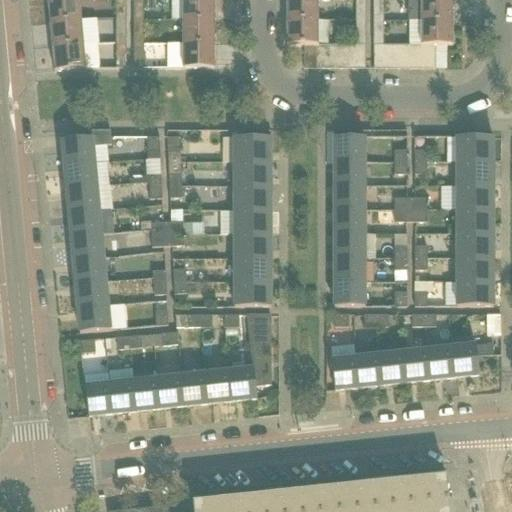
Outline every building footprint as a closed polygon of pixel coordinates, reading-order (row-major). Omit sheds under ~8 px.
[(50,26),(82,23),(79,0),(67,0),(48,2),(50,26)] [(126,0),(116,0),(117,23),(126,22),(126,0)] [(144,23),(143,0),(133,0),(134,22),(144,23)] [(214,0),(182,0),(183,22),(215,22),(214,0)] [(286,0),(287,23),(318,23),(318,0),(286,0)] [(356,0),(356,23),(366,23),(365,0),(356,0)] [(373,0),(374,24),(384,24),(383,0),(373,0)] [(421,0),(421,15),(413,16),(412,22),(413,22),(413,24),(453,24),(452,0),(421,0)] [(126,22),(117,23),(117,47),(126,47),(126,22)] [(134,46),(144,46),(144,23),(134,22),(134,46)] [(215,22),(183,22),(183,46),(215,46),(215,22)] [(52,50),(84,47),(82,23),(50,26),(52,50)] [(287,23),(287,47),(287,48),(304,48),(317,47),(318,47),(318,23),(287,23)] [(366,23),(356,23),(356,47),(366,47),(366,23)] [(374,24),(374,47),(384,47),(384,24),(374,24)] [(453,24),(413,24),(413,47),(423,48),(435,48),(453,48),(453,24)] [(134,70),(144,70),(144,46),(134,46),(134,70)] [(215,71),(215,46),(183,46),(172,46),(172,71),(215,71)] [(86,71),(86,70),(84,47),(52,50),(55,73),(86,71)] [(126,47),(117,47),(117,70),(127,70),(126,47)] [(304,71),(317,71),(317,47),(304,48),(304,71)] [(317,47),(317,71),(329,71),(329,47),(318,47),(317,47)] [(341,47),(329,47),(329,71),(341,71),(341,47)] [(341,47),(341,71),(353,71),(353,47),(341,47)] [(366,71),(366,47),(356,47),(353,47),(353,71),(366,71)] [(384,47),(374,47),(374,71),(386,71),(387,47),(384,47)] [(387,47),(386,71),(399,71),(399,47),(387,47)] [(411,71),(411,47),(399,47),(399,71),(411,71)] [(411,47),(411,71),(423,71),(423,48),(413,47),(411,47)] [(423,48),(423,71),(435,71),(435,48),(423,48)] [(83,142),(62,144),(64,168),(94,165),(92,149),(111,147),(111,133),(83,133),(83,142)] [(147,140),(148,160),(161,159),(160,140),(147,140)] [(168,162),(181,162),(180,140),(168,140),(168,162)] [(493,140),(457,140),(457,165),(493,165),(493,140)] [(271,141),(234,141),(234,165),(271,165),(271,141)] [(365,165),(365,141),(334,141),(334,165),(365,165)] [(394,165),(407,165),(407,153),(395,153),(394,165)] [(415,165),(427,165),(427,153),(415,153),(415,165)] [(148,178),(149,184),(161,183),(160,161),(161,161),(161,159),(148,160),(148,162),(145,162),(146,176),(150,175),(150,179),(148,178)] [(169,184),(182,183),(181,162),(168,162),(169,184)] [(108,164),(94,165),(64,168),(67,192),(96,189),(110,188),(108,164)] [(234,177),(234,189),(271,189),(271,165),(234,165),(234,177)] [(365,189),(365,165),(334,165),(334,189),(365,189)] [(407,177),(407,165),(394,165),(394,177),(407,177)] [(428,177),(427,165),(415,165),(415,177),(428,177)] [(457,165),(457,189),(493,189),(493,165),(457,165)] [(163,202),(161,183),(149,184),(150,202),(163,202)] [(170,205),(183,205),(182,183),(169,184),(170,205)] [(67,192),(69,216),(98,213),(96,189),(67,192)] [(234,189),(234,213),(271,213),(271,189),(234,189)] [(334,213),(365,213),(365,189),(334,189),(334,213)] [(457,189),(456,213),(493,213),(493,189),(457,189)] [(395,201),(395,213),(411,213),(411,201),(395,201)] [(411,201),(411,213),(427,213),(427,201),(411,201)] [(71,240),(101,237),(98,213),(69,216),(71,240)] [(234,213),(234,238),(271,238),(271,213),(234,213)] [(334,237),(365,237),(365,213),(334,213),(334,237)] [(411,213),(395,213),(378,213),(378,225),(411,225),(411,213)] [(427,225),(427,213),(411,213),(411,225),(427,225)] [(456,213),(456,237),(493,237),(493,213),(456,213)] [(142,232),(152,232),(151,226),(151,224),(141,225),(142,232)] [(184,224),(182,224),(171,225),(167,225),(168,237),(184,236),(184,226),(184,224)] [(168,237),(167,225),(151,226),(152,232),(152,238),(168,237)] [(168,237),(169,249),(185,248),(184,236),(168,237)] [(73,264),(103,261),(101,237),(71,240),(73,264)] [(169,249),(168,237),(152,238),(152,250),(169,249)] [(376,237),(365,237),(334,237),(334,261),(365,261),(376,261),(376,237)] [(395,237),(395,261),(407,261),(407,237),(395,237)] [(456,237),(456,261),(493,261),(493,237),(456,237)] [(234,238),(234,262),(271,262),(271,238),(234,238)] [(415,249),(415,261),(427,261),(427,249),(415,249)] [(76,288),(105,285),(103,261),(73,264),(76,288)] [(334,261),(334,286),(365,286),(365,261),(334,261)] [(395,273),(395,286),(407,286),(407,261),(395,261),(395,273)] [(427,285),(427,261),(415,261),(415,273),(416,285),(427,285)] [(456,261),(456,285),(493,285),(493,261),(456,261)] [(234,262),(234,286),(271,286),(271,262),(234,262)] [(174,285),(187,284),(187,283),(186,272),(173,273),(174,285)] [(154,281),(166,280),(166,273),(134,275),(135,283),(154,281)] [(166,280),(154,281),(155,298),(167,297),(166,280)] [(187,284),(174,285),(174,297),(187,296),(187,284)] [(78,312),(108,309),(105,285),(76,288),(78,312)] [(456,309),(493,309),(493,285),(456,285),(456,309)] [(234,310),(271,310),(271,286),(234,286),(234,310)] [(334,286),(334,310),(365,310),(365,286),(334,286)] [(407,309),(407,295),(395,295),(395,310),(407,309)] [(427,310),(428,295),(415,295),(415,310),(427,310)] [(78,312),(80,336),(110,333),(108,309),(78,312)] [(157,329),(169,328),(167,314),(156,315),(157,329)] [(201,330),(201,318),(176,318),(177,330),(201,330)] [(225,330),(225,318),(201,318),(201,330),(211,330),(211,332),(225,331),(225,330)] [(225,318),(225,330),(239,330),(239,318),(225,318)] [(256,390),(271,388),(271,318),(247,318),(253,372),(254,371),(256,390)] [(334,318),(334,330),(348,330),(348,318),(334,318)] [(376,330),(376,318),(364,318),(364,330),(376,330)] [(376,318),(376,330),(389,329),(389,318),(376,318)] [(424,330),(424,318),(412,318),(412,330),(424,330)] [(424,318),(424,330),(436,330),(437,318),(424,318)] [(487,339),(500,339),(500,318),(487,318),(487,339)] [(153,338),(154,350),(178,348),(177,335),(163,336),(163,337),(153,338)] [(154,350),(153,338),(142,339),(141,338),(129,339),(130,352),(154,350)] [(119,353),(130,352),(129,339),(117,341),(119,353)] [(80,344),(81,356),(95,355),(94,343),(80,344)] [(492,347),(476,348),(452,351),(455,381),(479,378),(477,360),(493,358),(492,347)] [(455,381),(452,351),(428,353),(431,384),(455,381)] [(431,384),(428,353),(404,356),(407,386),(431,384)] [(407,386),(404,356),(380,358),(383,389),(407,386)] [(383,389),(380,358),(356,361),(359,391),(383,389)] [(356,361),(332,363),(335,394),(359,391),(356,361)] [(158,382),(161,412),(185,410),(182,379),(181,364),(156,366),(157,382),(158,382)] [(205,367),(206,377),(209,407),(233,405),(230,374),(229,364),(205,367)] [(257,402),(256,390),(254,371),(253,372),(230,374),(233,405),(257,402)] [(185,410),(209,407),(206,377),(182,379),(185,410)] [(134,384),(137,415),(161,412),(158,382),(157,382),(134,384)] [(134,384),(110,387),(113,418),(137,415),(134,384)] [(110,387),(86,389),(89,420),(113,418),(110,387)] [(193,506),(193,511),(449,511),(446,479),(445,480),(445,479),(194,505),(195,506),(193,506)]
